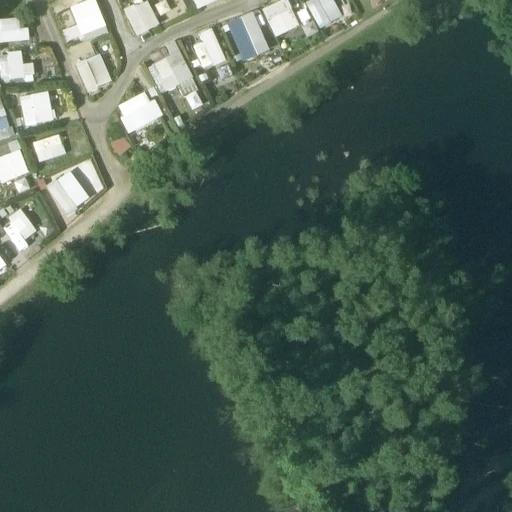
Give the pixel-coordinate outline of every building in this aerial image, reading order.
[(96,0),(91,0),(71,6),(80,41),(106,34),(96,0)] [(144,0),(122,11),(135,36),(158,24),(145,0),(144,0)] [(280,0),(261,8),(274,37),(298,26),(287,0),(280,0)] [(333,0),(304,0),(303,0),(317,29),(341,17),(333,0)] [(251,11),(225,23),(242,62),(269,50),(251,11)] [(28,30),(18,30),(17,18),(0,19),(0,43),(28,42),(28,30)] [(211,27),(197,33),(202,43),(193,47),(203,71),(225,61),(211,27)] [(184,98),(198,90),(176,48),(145,65),(161,95),(177,86),(184,98)] [(22,54),(0,54),(0,81),(33,80),(33,63),(22,63),(22,54)] [(98,54),(73,66),(87,94),(112,81),(98,54)] [(45,90),(18,100),(28,129),(56,118),(45,90)] [(154,101),(148,103),(143,93),(115,106),(128,133),(162,117),(154,101)] [(0,118),(0,140),(14,136),(7,116),(0,118)] [(58,134),(32,144),(40,163),(66,153),(58,134)] [(123,138),(109,145),(115,156),(128,149),(123,138)] [(19,149),(0,157),(0,180),(2,185),(30,172),(19,149)] [(88,198),(105,189),(89,159),(71,169),(88,198)] [(64,215),(88,201),(71,171),(46,185),(64,215)] [(23,241),(36,233),(21,209),(8,217),(23,241)]
